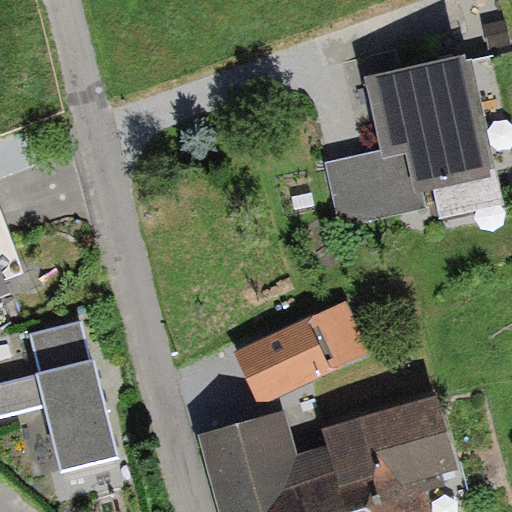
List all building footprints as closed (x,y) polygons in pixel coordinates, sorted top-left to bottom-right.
[(497,183),(472,64),(368,86),(382,154),(327,166),(341,230),(427,212),(424,199),(497,183)] [(0,302),(11,298),(0,269),(0,302)] [(235,356),(261,410),(374,356),(348,302),(235,356)] [(120,467),(86,324),(30,337),(40,379),(0,388),(0,421),(47,410),(63,481),(120,467)] [(286,420),(201,444),(221,511),(435,511),(431,495),(449,490),(446,482),(460,478),(438,405),(326,437),(331,454),(299,464),(286,420)]
